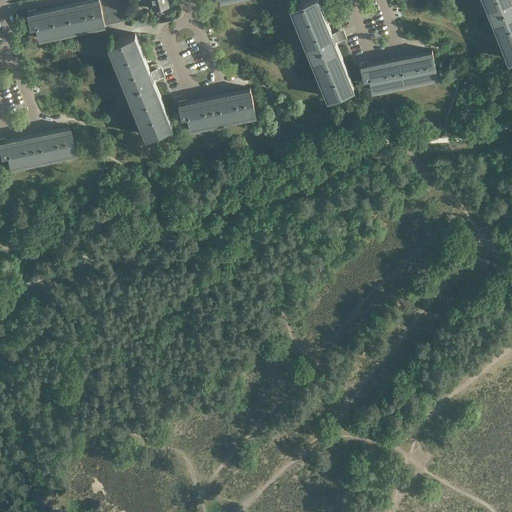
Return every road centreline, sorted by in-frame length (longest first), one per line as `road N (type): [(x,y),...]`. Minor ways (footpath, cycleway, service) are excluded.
road 1 (track): [(400,142),(511,260)]
road 2 (residential): [(218,86),(189,92),(165,32),(190,17)]
